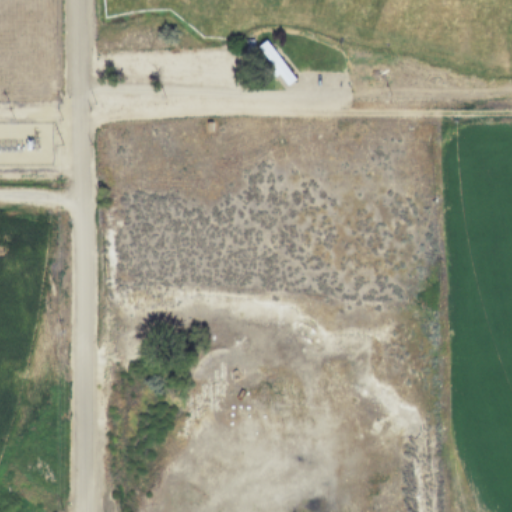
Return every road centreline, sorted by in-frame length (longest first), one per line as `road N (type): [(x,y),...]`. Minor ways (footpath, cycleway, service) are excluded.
road 1 (residential): [(81,511),(77,0)]
road 2 (track): [(79,125),(207,114),(511,112)]
